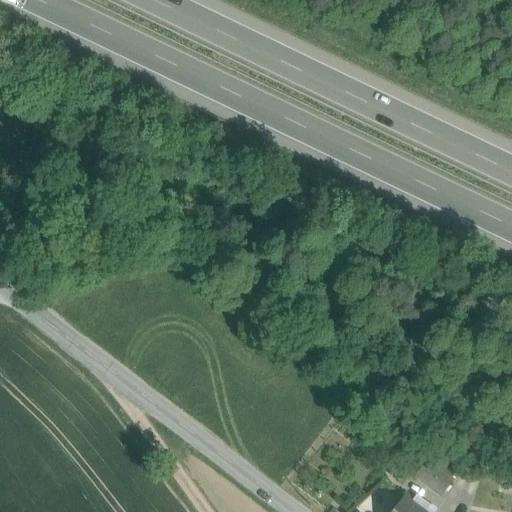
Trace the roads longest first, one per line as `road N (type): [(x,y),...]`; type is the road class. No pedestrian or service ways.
road 1 (motorway): [(35,0),(511,227)]
road 2 (motorway): [(511,172),(150,0)]
road 3 (tertiary): [(0,286),(294,511)]
road 4 (track): [(208,511),(127,403),(136,391)]
